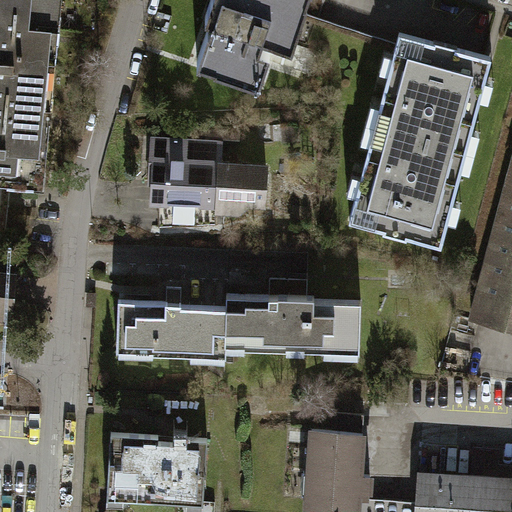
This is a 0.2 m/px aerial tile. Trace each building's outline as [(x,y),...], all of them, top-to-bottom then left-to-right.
[(51,0),(0,0),(0,29),(47,35),(51,0)] [(310,0),(217,0),(211,19),(220,22),(207,60),(264,79),(277,41),(294,47),(310,0)] [(49,38),(0,33),(0,191),(35,195),(49,38)] [(497,62),(411,38),(360,214),(447,239),(497,62)] [(236,144),(159,141),(156,205),(288,211),(290,172),(235,170),(236,144)] [(511,178),(473,317),(511,328),(511,178)] [(0,242),(34,246),(38,199),(0,194),(0,242)] [(36,263),(0,260),(0,313),(32,316),(36,263)] [(393,298),(256,298),(250,352),(393,358),(393,298)] [(251,308),(189,307),(149,306),(148,350),(250,352),(251,308)] [(370,430),(312,425),(305,511),(363,511),(366,492),(376,493),(378,472),(367,471),(370,430)] [(228,445),(120,437),(115,499),(223,508),(228,445)] [(511,511),(511,468),(417,463),(414,511),(511,511)]
